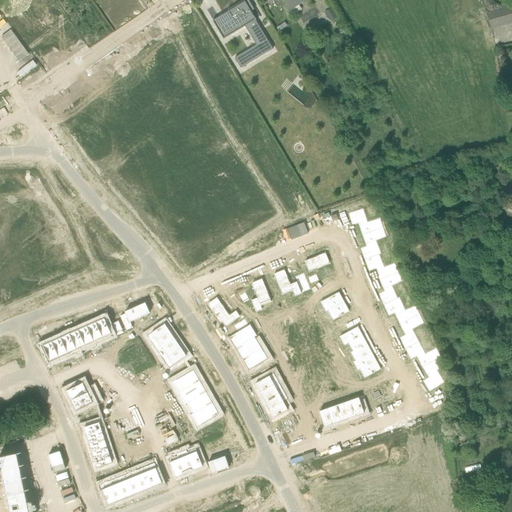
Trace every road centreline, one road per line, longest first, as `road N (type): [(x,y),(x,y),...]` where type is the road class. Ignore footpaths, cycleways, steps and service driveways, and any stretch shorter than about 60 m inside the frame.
road 1 (residential): [(270,461),(411,403),(339,234),(300,239)]
road 2 (residential): [(300,239),(226,121),(169,6)]
road 3 (residential): [(14,321),(66,424),(97,511)]
road 4 (residential): [(170,297),(270,461)]
road 5 (residential): [(169,6),(25,108)]
road 6 (residential): [(54,145),(155,276)]
road 7 (residential): [(118,511),(270,461)]
road 8 (residential): [(14,321),(155,276)]
road 9 (residential): [(300,239),(170,297)]
